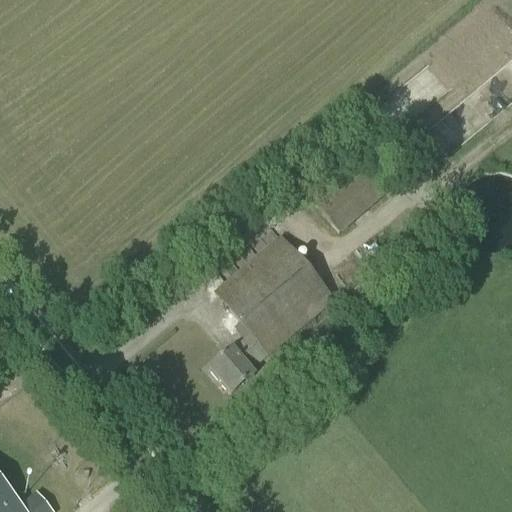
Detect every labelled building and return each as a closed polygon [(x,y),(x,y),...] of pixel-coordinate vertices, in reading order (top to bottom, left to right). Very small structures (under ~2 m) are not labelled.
[(361,173),(347,185),(371,213),(385,201),(361,173)] [(267,359),(331,305),(278,242),(214,296),(249,338),(231,354),(230,353),(207,372),(229,398),(252,379),(244,370),(263,354),(267,359)] [(388,266),(370,242),(355,254),(373,277),(388,266)] [(418,247),(388,279),(405,297),(413,289),(416,292),(430,279),(426,276),(436,265),(418,247)] [(18,510),(0,488),(0,511),(48,511),(36,496),(18,510)]
